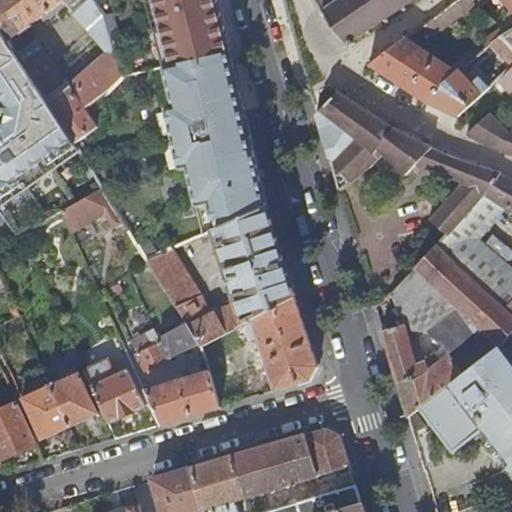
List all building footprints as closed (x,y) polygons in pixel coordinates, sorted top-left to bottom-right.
[(64,0),(0,0),(0,29),(13,50),(37,83),(56,113),(75,143),(97,128),(87,109),(124,78),(104,15),(94,0),(84,0),(75,9),(110,52),(67,93),(62,86),(67,80),(33,32),(30,35),(27,30),(33,27),(31,24),(66,1),(64,0)] [(64,0),(66,1),(75,9),(84,0),(146,0),(174,109),(166,111),(179,173),(189,169),(203,237),(218,231),(268,208),(216,0),(64,0)] [(317,0),(324,11),(322,13),(324,16),(326,15),(346,43),(342,45),(346,49),(348,47),(350,50),(354,48),(352,45),(368,33),(371,36),(374,34),(372,31),(385,20),(387,24),(390,22),(388,19),(403,9),(405,12),(408,10),(406,6),(414,0),(317,0)] [(476,4),(473,0),(501,0),(511,10),(511,0),(459,0),(424,26),(433,39),(476,4)] [(489,41),(484,43),(488,48),(492,45),(503,38),(511,32),(511,29),(508,25),(487,37),(489,41)] [(0,58),(13,50),(0,29),(0,58)] [(511,32),(503,38),(511,46),(511,69),(503,78),(511,87),(511,32)] [(411,36),(370,66),(428,105),(430,102),(459,75),(416,45),(418,41),(411,36)] [(511,46),(503,38),(492,45),(511,65),(511,46)] [(459,75),(430,102),(459,117),(495,85),(490,80),(486,84),(481,78),(474,84),(463,73),(459,75)] [(37,83),(0,107),(0,147),(1,150),(56,113),(37,83)] [(339,92),(315,114),(328,158),(333,160),(334,167),(351,183),(377,160),(373,155),(396,129),(339,92)] [(511,132),(509,135),(493,116),(470,135),(498,151),(511,156),(511,132)] [(431,147),(396,129),(373,155),(377,160),(383,155),(406,176),(417,165),(460,185),(428,221),(448,236),(450,237),(484,196),(498,173),(461,161),(431,147)] [(89,165),(77,172),(92,196),(104,189),(89,165)] [(511,179),(498,173),(484,196),(450,237),(448,236),(436,248),(497,303),(511,285),(511,269),(477,239),(485,229),(487,229),(504,209),(511,213),(511,179)] [(64,212),(73,233),(107,215),(116,228),(126,223),(104,189),(92,196),(64,212)] [(0,249),(21,238),(0,208),(0,249)] [(185,322),(202,346),(297,297),(268,208),(218,231),(239,302),(221,311),(219,307),(209,308),(174,250),(149,262),(185,322)] [(128,229),(121,234),(126,243),(133,239),(128,229)] [(416,269),(501,346),(511,334),(511,316),(500,306),(497,303),(436,248),(416,269)] [(489,355),(501,346),(416,269),(396,291),(405,325),(416,363),(424,360),(429,370),(435,365),(428,357),(432,353),(440,363),(451,355),(465,373),(489,355)] [(297,297),(202,346),(207,363),(228,353),(259,337),(276,391),(312,380),(320,368),(297,297)] [(511,316),(511,303),(510,306),(505,301),(500,306),(511,316)] [(190,371),(207,363),(202,346),(185,322),(159,339),(161,343),(137,354),(146,372),(183,355),(190,371)] [(405,325),(382,332),(408,417),(418,409),(465,373),(451,355),(440,363),(432,353),(428,357),(435,365),(429,370),(424,360),(416,363),(405,325)] [(465,373),(418,409),(452,454),(477,434),(485,429),(511,464),(511,461),(511,363),(510,362),(511,360),(511,334),(501,346),(489,355),(465,373)] [(228,353),(207,363),(210,372),(213,382),(236,376),(228,353)] [(56,356),(41,363),(47,377),(62,370),(56,356)] [(91,367),(83,370),(109,424),(145,406),(128,372),(99,386),(91,367)] [(210,372),(146,392),(162,426),(220,408),(213,382),(210,372)] [(52,386),(71,427),(100,414),(79,374),(52,386)] [(23,399),(42,442),(71,427),(52,386),(23,399)] [(19,405),(0,413),(0,455),(3,461),(37,445),(19,405)] [(329,429),(191,470),(204,511),(206,511),(214,510),(214,511),(239,511),(238,502),(246,500),(249,511),(275,511),(271,493),(283,488),(286,495),(307,488),(305,482),(351,467),(341,436),(329,429)] [(485,429),(477,434),(498,465),(507,470),(511,464),(485,429)] [(204,511),(191,470),(154,481),(162,511),(204,511)] [(297,505),(299,511),(339,511),(363,505),(357,486),(297,505)]
